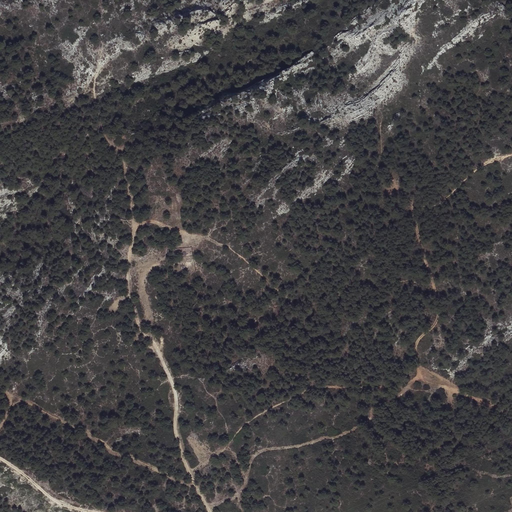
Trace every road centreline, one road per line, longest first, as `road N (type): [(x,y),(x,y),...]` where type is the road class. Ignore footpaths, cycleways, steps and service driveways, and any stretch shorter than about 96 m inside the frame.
road 1 (track): [(212,511),(178,447),(174,383),(137,325),(128,293),(136,220),(126,164),(99,123),(97,77)]
road 2 (track): [(412,208),(441,317),(422,335),(416,358),(434,378),(511,418)]
road 3 (track): [(208,506),(236,493),(258,452),(356,428),(425,368)]
road 4 (track): [(0,428),(15,401),(35,405),(194,485)]
